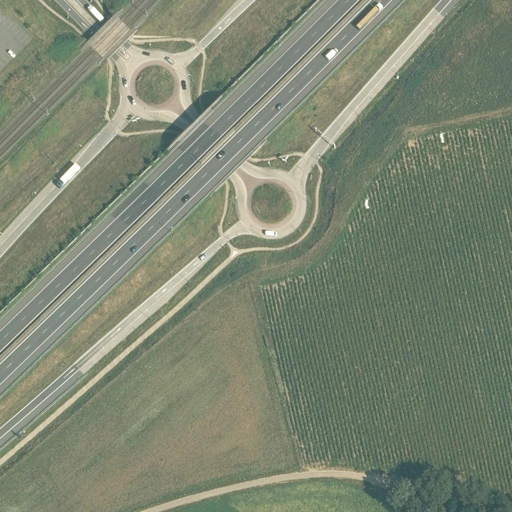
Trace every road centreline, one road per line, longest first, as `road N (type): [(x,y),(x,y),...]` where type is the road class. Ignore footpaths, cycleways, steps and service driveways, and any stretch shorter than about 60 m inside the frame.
road 1 (motorway): [(0,375),(383,0)]
road 2 (motorway): [(347,0),(0,339)]
road 3 (motorway): [(0,432),(231,233),(249,226)]
road 4 (unclassified): [(435,511),(373,479),(333,473),(285,476),(148,511)]
road 5 (motorway): [(294,185),(446,0)]
road 6 (motorway): [(131,107),(0,252)]
road 7 (secondary): [(131,107),(177,121),(236,180),(249,226)]
road 8 (secondary): [(294,185),(246,167),(189,107),(178,65)]
road 9 (track): [(511,507),(381,483)]
